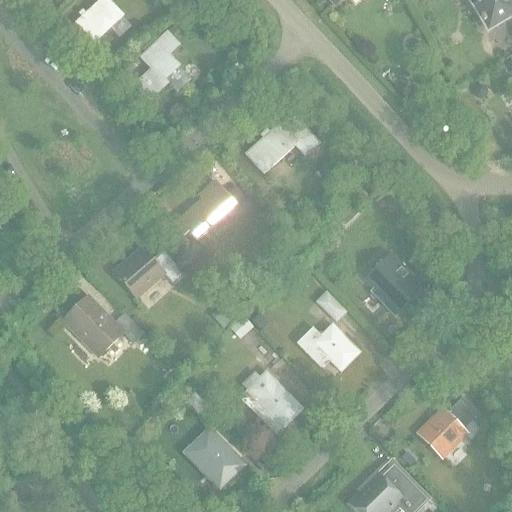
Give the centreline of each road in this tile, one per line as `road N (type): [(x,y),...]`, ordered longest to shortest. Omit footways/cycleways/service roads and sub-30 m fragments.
road 1 (residential): [(260,511),(444,324),(468,287),(460,198)]
road 2 (residential): [(309,34),(460,198)]
road 3 (residential): [(309,34),(146,180)]
road 4 (residential): [(146,180),(0,24)]
road 5 (residential): [(0,139),(66,250)]
